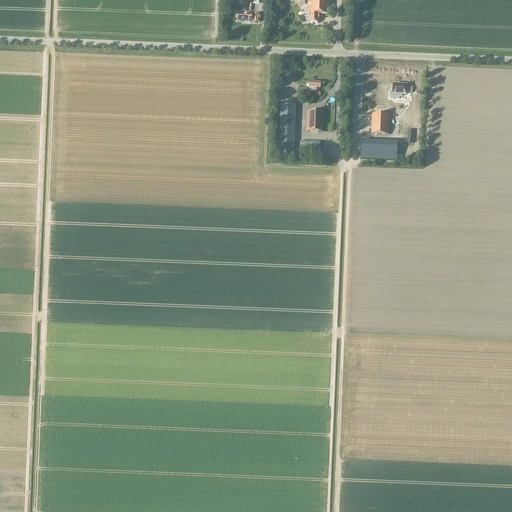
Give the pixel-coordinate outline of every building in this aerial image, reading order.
[(329,15),(330,0),(308,0),(308,15),(309,15),(309,23),(318,23),(319,15),(329,15)] [(237,13),(236,21),(251,22),(251,21),(254,22),(260,22),(260,14),(254,14),(254,15),(251,14),(237,13)] [(318,88),(320,88),(320,83),(309,82),(309,91),(314,91),(314,96),(320,96),(320,92),(318,92),(318,88)] [(379,96),(383,96),(383,91),(391,91),(391,83),(377,83),(377,89),(379,90),(379,96)] [(393,85),(393,94),(396,95),(396,96),(402,97),(402,95),(406,95),(406,93),(412,93),(412,88),(406,88),(406,86),(401,86),(398,85),(398,86),(393,85)] [(280,111),(278,156),(294,157),(295,111),(295,106),(294,106),(295,100),(289,100),(288,106),(280,105),(280,111)] [(323,132),(324,113),(307,112),(306,132),(323,132)] [(371,134),(388,135),(389,115),(372,115),(371,134)] [(320,150),(320,143),(300,142),(300,150),(320,150)] [(397,162),(398,143),(361,142),(361,160),(397,162)]
